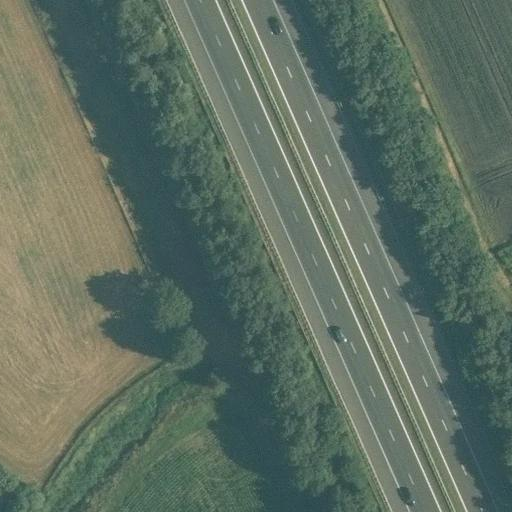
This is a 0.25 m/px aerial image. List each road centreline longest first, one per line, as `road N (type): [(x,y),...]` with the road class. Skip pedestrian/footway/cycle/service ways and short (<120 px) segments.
road 1 (motorway): [(482,511),(256,0)]
road 2 (motorway): [(199,0),(424,511)]
